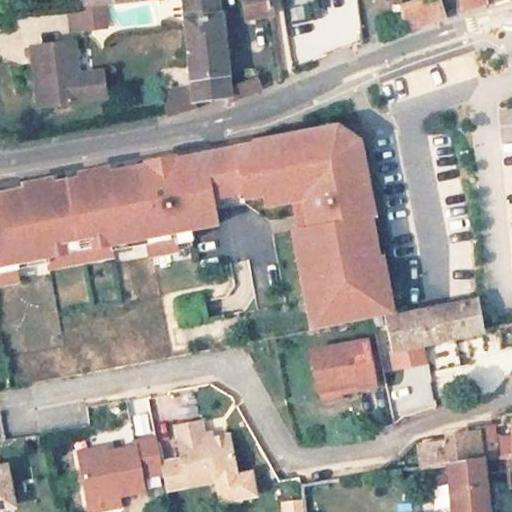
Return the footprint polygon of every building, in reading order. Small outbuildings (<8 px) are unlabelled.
[(76,0),(77,8),(130,2),(130,0),(76,0)] [(194,104),(228,99),(227,91),(216,0),(181,0),(189,87),(191,105),(194,104)] [(271,18),(267,0),(241,0),(245,20),(271,18)] [(402,32),(438,20),(431,0),(420,0),(400,7),(402,32)] [(458,0),(461,13),(486,4),(485,0),(458,0)] [(30,13),(32,37),(67,35),(65,11),(30,13)] [(73,44),(30,49),(37,109),(79,104),(79,101),(105,98),(103,75),(76,77),(73,44)] [(227,91),(228,99),(229,102),(261,90),(256,79),(227,91)] [(191,105),(189,87),(162,93),(166,113),(167,118),(194,110),(194,104),(191,105)] [(0,189),(0,276),(15,273),(50,267),(48,260),(80,254),(111,248),(113,255),(154,247),(157,258),(178,254),(177,246),(192,243),(190,232),(217,226),(214,207),(244,201),(262,197),(291,191),(294,203),(299,232),(303,232),(311,270),(305,271),(311,302),(316,300),(322,329),(392,315),(358,139),(352,135),(337,125),(0,189)] [(291,191),(262,197),(264,208),(294,203),(291,191)] [(299,232),(292,234),(300,272),(305,271),(311,270),(303,232),(299,232)] [(154,247),(145,249),(146,260),(157,258),(154,247)] [(111,248),(80,254),(82,265),(114,259),(113,255),(111,248)] [(80,254),(48,260),(50,267),(51,271),(82,265),(80,254)] [(15,273),(0,276),(0,287),(18,284),(15,273)] [(311,302),(306,303),(311,331),(322,329),(316,300),(311,302)] [(475,301),(383,320),(389,354),(482,334),(475,301)] [(365,343),(309,357),(318,396),(338,391),(358,387),(359,392),(375,388),(365,343)] [(405,412),(432,408),(425,364),(398,369),(405,412)] [(338,391),(318,396),(320,406),(340,401),(338,391)] [(511,419),(508,419),(508,439),(501,439),(504,459),(511,459),(511,419)] [(180,460),(159,464),(161,474),(164,490),(235,479),(228,437),(211,440),(203,441),(202,436),(200,422),(175,427),(180,460)] [(500,427),(477,429),(477,432),(480,459),(500,459),(504,459),(501,439),(500,427)] [(477,432),(444,436),(444,442),(416,447),(419,468),(446,464),(480,459),(477,432)] [(105,452),(78,456),(85,500),(142,491),(140,477),(161,474),(159,464),(155,438),(133,442),(134,447),(105,452)] [(104,447),(77,451),(78,456),(105,452),(104,447)] [(485,511),(482,475),(480,459),(446,464),(450,511),(485,511)] [(480,459),(482,475),(499,475),(500,459),(480,459)] [(511,487),(511,459),(504,459),(500,459),(499,475),(500,488),(511,487)] [(0,510),(12,509),(5,468),(0,469),(0,510)] [(278,499),(277,511),(300,511),(300,499),(278,499)]
